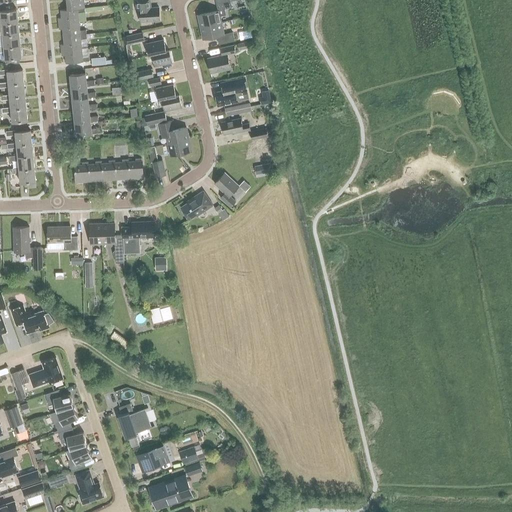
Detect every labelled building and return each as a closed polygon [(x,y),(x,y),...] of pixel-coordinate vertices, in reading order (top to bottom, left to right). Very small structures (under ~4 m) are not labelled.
[(66,0),(67,9),(84,8),(84,0),(66,0)] [(135,14),(135,21),(140,20),(140,22),(160,21),(159,8),(151,8),(150,0),(135,0),(136,10),(140,9),(140,14),(135,14)] [(198,15),(200,27),(221,23),(220,16),(226,15),(224,9),(232,7),(230,0),(215,0),(218,11),(198,15)] [(84,8),(67,9),(60,10),(61,18),(58,18),(58,24),(79,22),(78,12),(85,12),(84,8)] [(0,14),(1,23),(17,22),(16,10),(0,11),(0,14)] [(2,35),(19,34),(17,22),(1,23),(2,35)] [(79,22),(58,24),(59,30),(62,29),(63,37),(86,34),(86,30),(80,31),(79,22)] [(240,31),(224,34),(221,23),(200,27),(203,39),(217,36),(219,44),(242,39),(240,31)] [(145,41),(143,32),(126,36),(128,44),(145,41)] [(19,34),(2,35),(0,35),(0,47),(20,45),(19,34)] [(86,34),(63,37),(64,44),(60,45),(61,50),(82,48),(81,39),(86,39),(86,34)] [(169,51),(169,50),(166,51),(164,40),(146,44),(149,55),(169,51)] [(253,47),(251,41),(238,44),(239,50),(253,47)] [(0,52),(4,52),(5,59),(21,58),(20,45),(0,47),(0,52)] [(211,73),(230,69),(227,55),(236,53),(234,45),(220,48),(222,55),(207,58),(211,73)] [(82,48),(61,50),(61,56),(65,56),(66,64),(83,62),(89,61),(88,57),(83,57),(82,48)] [(172,63),(169,51),(149,55),(149,56),(152,55),(154,66),(172,63)] [(105,56),(91,57),(92,64),(105,64),(105,56)] [(153,77),(151,69),(135,72),(137,80),(153,77)] [(8,84),(23,83),(22,70),(7,71),(7,70),(0,70),(0,74),(7,74),(8,82),(8,84)] [(86,86),(94,85),(94,80),(86,81),(85,74),(69,76),(71,88),(86,86)] [(161,84),(160,78),(149,80),(150,86),(161,84)] [(221,83),(222,91),(215,93),(218,106),(238,102),(236,93),(247,91),(244,78),(221,83)] [(9,97),(25,95),(23,83),(8,84),(8,82),(0,83),(0,87),(8,87),(9,95),(9,97)] [(158,100),(179,96),(179,95),(176,96),(173,85),(156,89),(158,100)] [(72,100),(88,98),(95,97),(95,93),(87,94),(86,86),(71,88),(72,100)] [(271,102),(268,90),(261,91),(262,97),(259,97),(260,104),(271,102)] [(0,100),(1,100),(10,100),(10,108),(10,109),(26,108),(25,95),(9,97),(9,95),(0,95),(0,100)] [(162,100),(164,111),(182,107),(179,96),(158,100),(158,101),(162,100)] [(73,112),(89,110),(97,109),(96,104),(88,105),(88,98),(72,100),(73,112)] [(227,116),(252,109),(249,101),(224,108),(227,116)] [(10,109),(10,108),(1,109),(2,113),(11,112),(12,122),(27,121),(26,108),(10,109)] [(74,124),(90,122),(98,121),(98,116),(90,117),(89,110),(73,112),(74,124)] [(166,122),(164,111),(145,115),(147,126),(166,122)] [(242,125),(241,118),(222,122),(224,135),(238,131),(238,133),(250,130),(249,124),(242,125)] [(162,138),(167,137),(168,144),(189,139),(186,127),(174,130),(172,121),(159,124),(162,138)] [(90,122),(74,124),(76,136),(91,134),(99,133),(98,128),(91,129),(90,122)] [(268,137),(266,128),(250,131),(252,140),(268,137)] [(16,145),(31,143),(30,130),(15,132),(15,130),(5,131),(6,136),(15,135),(16,143),(16,145)] [(189,139),(168,144),(171,156),(192,151),(189,139)] [(16,147),(17,155),(17,157),(33,156),(31,143),(16,145),(16,143),(0,144),(1,149),(16,147)] [(19,170),(34,168),(33,156),(17,157),(17,155),(8,156),(8,157),(9,161),(18,160),(18,168),(19,170)] [(128,162),(130,179),(143,178),(142,161),(141,161),(141,158),(135,159),(135,162),(128,162)] [(116,180),(115,163),(114,163),(114,160),(108,161),(108,163),(101,164),(103,181),(116,180)] [(130,179),(128,162),(128,160),(122,160),(122,162),(115,163),(116,180),(130,179)] [(166,175),(163,160),(153,162),(155,177),(166,175)] [(103,181),(101,164),(101,161),(95,162),(95,164),(88,165),(89,182),(103,181)] [(89,182),(88,165),(87,162),(81,162),(81,165),(74,166),(75,182),(89,182)] [(270,172),(268,164),(254,166),(256,175),(270,172)] [(18,168),(9,169),(6,169),(7,174),(19,173),(20,183),(35,181),(34,168),(19,170),(18,168)] [(220,198),(231,207),(236,202),(230,196),(239,186),(225,173),(215,184),(225,193),(220,198)] [(181,208),(189,220),(196,216),(197,217),(213,206),(204,191),(191,199),(192,200),(181,208)] [(224,209),(222,210),(218,204),(214,207),(223,220),(229,216),(224,209)] [(123,227),(123,243),(123,253),(140,253),(140,238),(154,238),(154,222),(132,222),(132,227),(123,227)] [(114,223),(102,224),(103,244),(114,243),(114,251),(113,252),(116,263),(122,263),(122,251),(122,235),(114,235),(114,223)] [(103,244),(102,224),(90,224),(90,244),(103,244)] [(63,249),(76,249),(78,249),(77,237),(70,237),(70,225),(48,226),(48,243),(62,242),(63,249)] [(38,269),(42,269),(41,247),(33,247),(33,248),(29,248),(29,226),(13,227),(14,252),(25,252),(25,257),(33,257),(33,269),(38,269)] [(71,265),(82,264),(82,258),(78,258),(78,255),(73,256),(73,258),(71,258),(71,265)] [(166,270),(166,257),(155,257),(155,270),(166,270)] [(93,287),(92,263),(84,263),(85,287),(93,287)] [(39,329),(40,331),(49,328),(48,325),(54,321),(48,313),(44,314),(43,311),(31,315),(30,312),(26,313),(23,305),(10,310),(16,326),(24,323),(28,333),(39,329)] [(159,306),(152,308),(156,321),(172,317),(169,305),(159,308),(159,306)] [(130,342),(114,330),(109,337),(125,349),(130,342)] [(55,358),(42,363),(44,370),(36,372),(28,374),(33,387),(48,382),(49,383),(63,378),(55,358)] [(23,388),(20,380),(13,382),(16,390),(23,388)] [(55,402),(58,411),(73,406),(70,393),(60,396),(59,389),(45,394),(49,404),(55,402)] [(30,412),(27,403),(21,405),(24,414),(30,412)] [(118,416),(119,416),(126,438),(125,438),(126,438),(128,438),(131,447),(139,444),(135,433),(154,426),(150,427),(144,409),(148,408),(147,407),(133,412),(130,403),(118,407),(121,415),(118,416)] [(23,423),(17,406),(4,410),(10,428),(23,423)] [(78,418),(73,406),(58,411),(50,414),(54,421),(58,432),(72,428),(69,422),(78,418)] [(74,435),(72,428),(58,432),(59,433),(61,442),(69,442),(71,450),(86,445),(83,432),(74,435)] [(156,466),(168,461),(174,459),(168,443),(137,455),(143,471),(156,466)] [(86,445),(71,450),(66,451),(67,451),(70,460),(68,461),(71,471),(85,466),(82,460),(91,456),(86,445)] [(178,452),(183,464),(188,462),(189,465),(206,459),(203,452),(196,454),(194,446),(178,452)] [(2,477),(18,472),(13,457),(18,456),(16,448),(0,453),(0,458),(1,461),(0,460),(0,476),(1,476),(2,477)] [(203,471),(200,462),(184,467),(187,476),(203,471)] [(41,480),(37,470),(18,476),(22,487),(41,480)] [(83,504),(104,497),(99,483),(94,484),(89,470),(75,475),(80,489),(78,490),(83,504)] [(149,488),(156,509),(192,496),(185,475),(149,488)] [(46,492),(42,482),(22,489),(25,499),(46,492)] [(17,511),(14,501),(0,505),(0,511),(17,511)]
